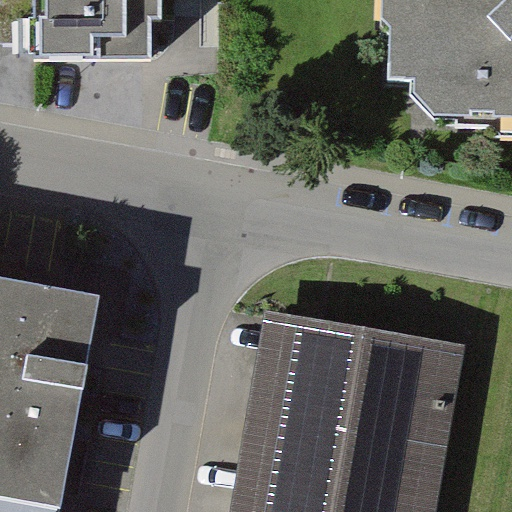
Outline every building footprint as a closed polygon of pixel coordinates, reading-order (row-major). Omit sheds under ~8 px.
[(24,0),(0,0),(0,35),(26,34),(24,0)] [(42,0),(42,68),(171,68),(171,0),(42,0)] [(511,0),(381,0),(382,93),(436,148),(511,151),(511,0)] [(72,511),(110,309),(0,288),(0,511),(72,511)] [(434,511),(463,348),(272,315),(238,511),(434,511)]
